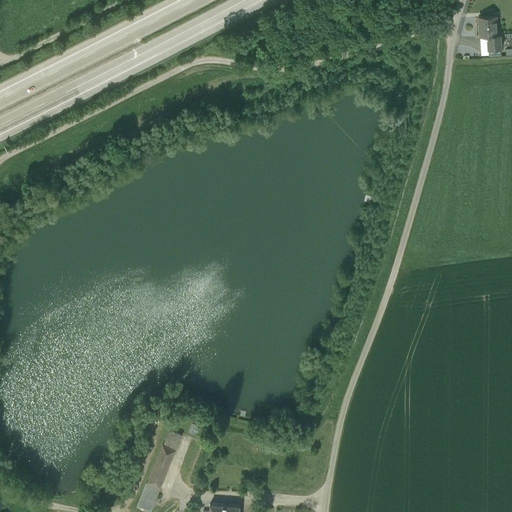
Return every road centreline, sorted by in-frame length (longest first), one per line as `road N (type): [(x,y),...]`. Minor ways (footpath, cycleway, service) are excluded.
road 1 (unclassified): [(463,0),(391,273),(343,399),(324,511)]
road 2 (track): [(0,158),(203,57),(289,70),(455,22)]
road 3 (motorway): [(0,125),(243,0)]
road 4 (motorway): [(193,0),(0,99)]
road 5 (track): [(0,67),(126,0)]
road 6 (track): [(157,430),(127,504),(74,511)]
